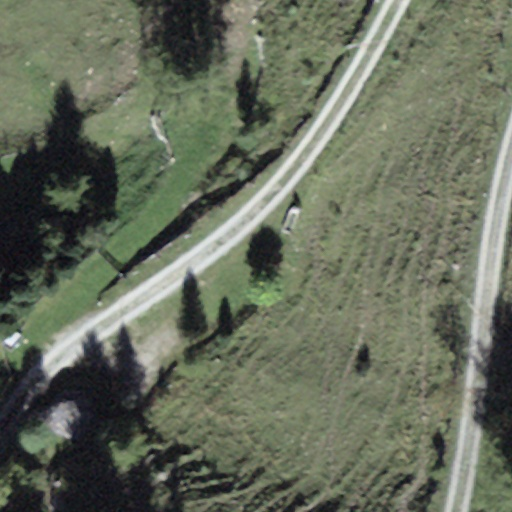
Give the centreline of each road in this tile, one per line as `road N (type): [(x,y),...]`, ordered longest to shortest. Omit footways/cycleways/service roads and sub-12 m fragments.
road 1 (track): [(394,0),(281,196),(74,343),(0,447)]
road 2 (track): [(455,511),(477,451),(502,204),(511,176)]
